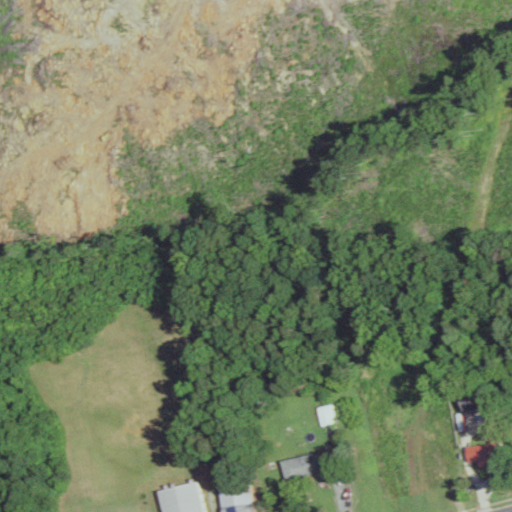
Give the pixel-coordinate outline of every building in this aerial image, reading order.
[(466,390),(467,408),(486,407),(485,390),(466,390)] [(320,405),(323,424),(335,422),(332,403),(320,405)] [(469,444),(471,460),(480,459),(481,466),(493,464),(492,458),(506,457),(504,441),(469,444)] [(287,478),(329,471),(327,451),(284,457),(287,478)] [(169,511),(208,511),(202,480),(164,488),(169,511)] [(224,486),(226,511),(253,511),(257,510),(255,483),(224,486)]
